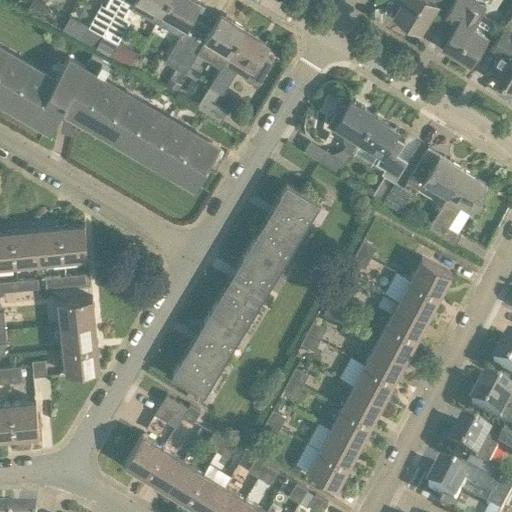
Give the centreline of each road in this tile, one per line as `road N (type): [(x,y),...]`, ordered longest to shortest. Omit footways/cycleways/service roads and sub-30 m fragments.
road 1 (residential): [(371,511),(511,244)]
road 2 (residential): [(63,474),(195,254)]
road 3 (residential): [(195,254),(331,40)]
road 4 (residential): [(0,142),(195,254)]
road 5 (residential): [(511,149),(331,40)]
